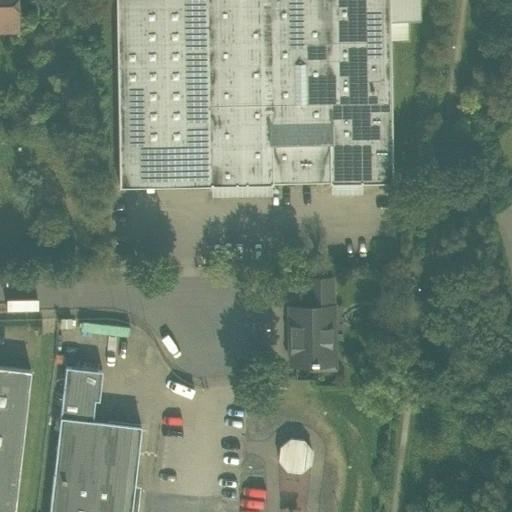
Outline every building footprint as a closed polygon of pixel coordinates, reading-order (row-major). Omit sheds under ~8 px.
[(0,0),(0,22),(12,22),(11,0),(0,0)] [(115,0),(118,167),(209,165),(205,0),(115,0)] [(388,0),(205,0),(209,165),(209,185),(272,184),(272,181),(329,180),(329,183),(392,182),(390,39),(389,21),(388,0)] [(418,0),(388,0),(389,21),(407,20),(419,20),(418,0)] [(407,38),(407,20),(389,21),(390,39),(407,38)] [(119,186),(209,185),(209,165),(118,167),(119,186)] [(331,306),(331,307),(332,307),(332,278),(306,278),(306,306),(331,306)] [(289,364),(332,363),(331,307),(331,306),(306,306),(288,307),(289,364)] [(0,511),(14,511),(30,370),(0,366),(0,511)] [(65,366),(60,416),(92,420),(94,400),(99,401),(102,370),(65,366)] [(141,425),(92,420),(60,416),(48,511),(131,511),(134,485),(141,425)] [(287,470),(300,472),(310,463),(311,450),(303,440),(290,439),(280,447),(278,460),(287,470)] [(136,511),(140,486),(134,485),(131,511),(136,511)]
